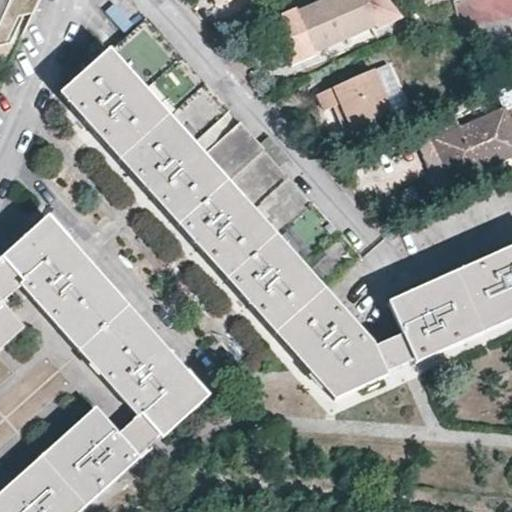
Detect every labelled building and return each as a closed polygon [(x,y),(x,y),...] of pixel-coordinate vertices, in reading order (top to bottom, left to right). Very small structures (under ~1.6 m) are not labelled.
[(0,0),(0,24),(11,0),(0,0)] [(316,50),(377,23),(366,0),(326,0),(320,3),(323,9),(302,18),(316,50)] [(474,0),(463,27),(509,45),(511,36),(511,12),(479,0),(474,0)] [(325,289),(360,258),(240,123),(203,155),(193,144),(228,111),(145,19),(61,95),(60,97),(74,113),(123,167),(181,232),(200,253),(234,291),(288,351),(333,400),(385,377),(384,371),(413,359),(416,364),(458,345),(511,321),(511,248),(388,304),(401,334),(401,335),(375,346),(325,289)] [(385,59),(368,67),(314,90),(321,106),(329,103),(336,99),(348,128),(387,110),(404,102),(385,59)] [(442,114),(434,94),(425,98),(424,97),(414,101),(414,102),(410,104),(410,105),(405,107),(413,127),(442,114)] [(348,128),(336,99),(329,103),(340,131),(348,128)] [(454,181),(511,154),(511,128),(504,109),(461,129),(459,127),(458,128),(434,138),(454,181)] [(413,127),(408,128),(435,189),(454,181),(434,138),(458,128),(450,110),(442,114),(413,127)] [(0,351),(25,330),(3,304),(22,288),(53,323),(104,381),(137,418),(119,435),(96,410),(60,441),(35,463),(9,486),(0,494),(0,511),(80,511),(141,459),(138,454),(158,436),(161,439),(207,399),(83,260),(47,220),(3,260),(6,264),(0,268),(0,351)]
